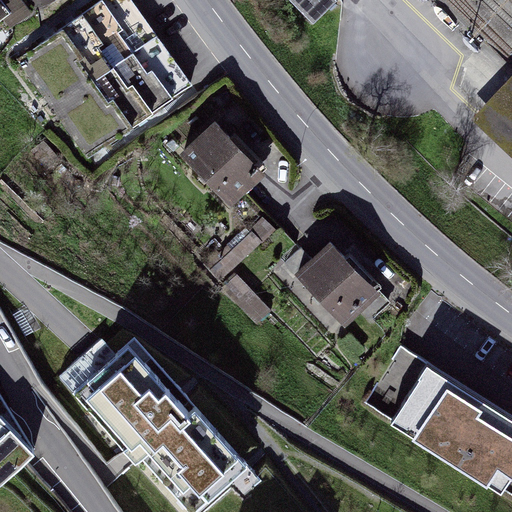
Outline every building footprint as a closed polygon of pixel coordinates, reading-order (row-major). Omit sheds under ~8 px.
[(0,0),(0,30),(26,10),(18,0),(0,0)] [(128,0),(109,0),(23,62),(90,154),(188,83),(128,0)] [(334,0),(289,0),(314,26),(337,3),(334,0)] [(511,150),(511,68),(471,111),(511,150)] [(230,145),(216,131),(188,159),(231,202),(265,169),(235,139),(230,145)] [(17,202),(11,211),(6,207),(0,215),(0,229),(20,243),(38,216),(17,202)] [(212,267),(223,278),(269,229),(257,219),(212,267)] [(375,283),(331,238),(300,268),(345,313),(375,283)] [(247,463),(134,336),(73,390),(136,460),(142,455),(192,511),(247,463)] [(511,475),(511,412),(431,360),(392,420),(502,491),(511,475)] [(0,480),(33,448),(0,413),(0,480)]
